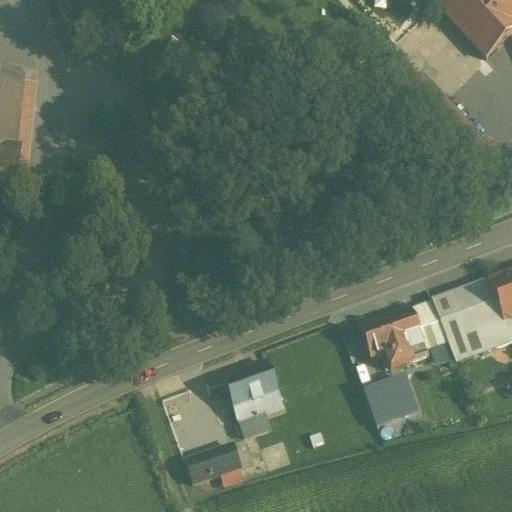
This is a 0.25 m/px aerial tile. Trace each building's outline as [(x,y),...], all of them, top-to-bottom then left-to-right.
[(432,0),(438,5),(434,9),(447,23),(471,0),(432,0)] [(511,0),(471,0),(447,23),(485,64),(511,38),(511,0)] [(153,69),(152,81),(158,81),(158,88),(178,89),(179,78),(207,79),(208,53),(180,52),(180,50),(159,49),(159,69),(153,69)] [(508,172),(420,77),(387,107),(475,203),(508,172)] [(20,82),(0,79),(0,198),(8,199),(10,181),(16,182),(18,169),(19,157),(12,156),(20,82)] [(292,218),(319,247),(378,192),(351,163),(292,218)] [(454,367),(511,345),(511,275),(488,285),(431,307),(439,327),(454,367)] [(431,307),(410,315),(418,336),(439,327),(431,307)] [(410,314),(358,332),(369,364),(383,359),(389,375),(427,361),(418,336),(410,315),(410,314)] [(265,367),(221,383),(238,429),(281,414),(265,367)] [(391,377),(359,389),(367,411),(376,407),(377,410),(418,395),(412,380),(394,386),(391,377)] [(423,431),(410,434),(412,443),(425,439),(423,431)] [(231,450),(184,467),(192,490),(239,473),(231,450)]
